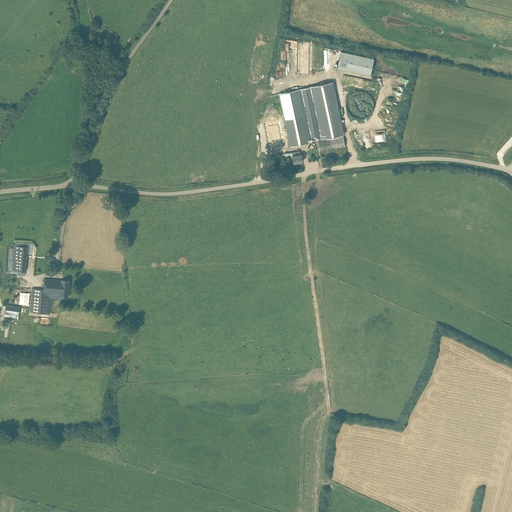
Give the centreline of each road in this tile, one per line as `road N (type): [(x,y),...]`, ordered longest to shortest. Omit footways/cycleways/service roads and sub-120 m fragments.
road 1 (unclassified): [(73,183),(168,194),(430,158),(508,170)]
road 2 (track): [(328,408),(300,174)]
road 3 (unclassified): [(73,183),(118,71),(169,0)]
